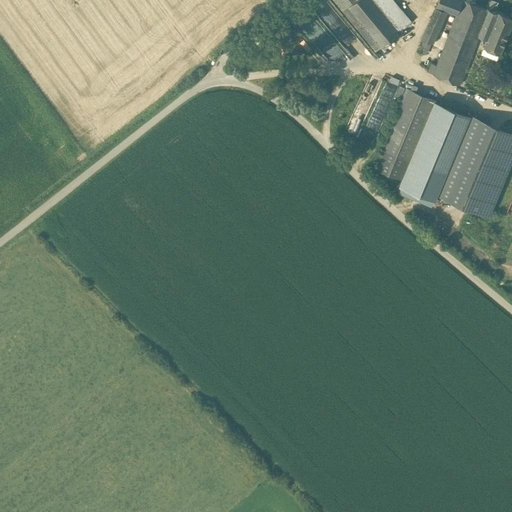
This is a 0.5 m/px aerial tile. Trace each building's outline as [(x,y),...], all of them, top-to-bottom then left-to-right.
[(340,0),(349,12),(344,18),(374,51),(415,15),(401,0),(340,0)] [(494,0),(493,0),(436,0),(423,35),(436,41),(450,4),(460,8),(437,68),(463,78),(479,37),(490,9),(494,0)] [(511,28),(511,17),(490,9),(479,37),(489,40),(486,50),(502,56),(511,28)] [(427,40),(423,52),(427,53),(432,42),(427,40)] [(384,78),(372,73),(346,127),(358,132),(384,78)] [(437,102),(406,88),(370,168),(404,180),(437,102)] [(394,95),(385,91),(364,139),(373,143),(394,95)] [(511,164),(511,132),(468,114),(435,194),(489,218),(511,164)]
